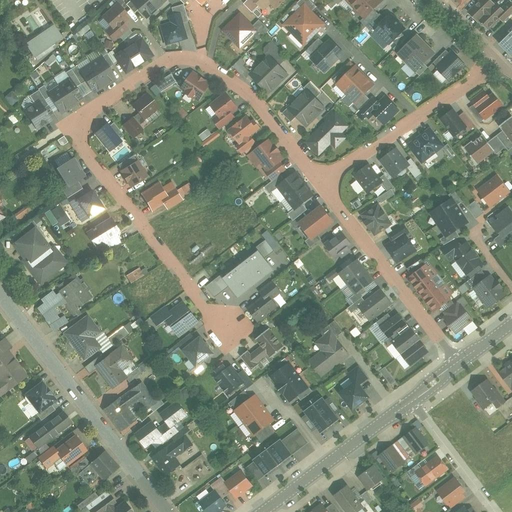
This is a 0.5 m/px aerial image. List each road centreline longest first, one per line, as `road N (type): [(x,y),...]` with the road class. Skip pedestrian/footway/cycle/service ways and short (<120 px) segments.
road 1 (residential): [(319,183),(255,100),(194,57),(166,61),(68,128),(219,321)]
road 2 (residential): [(0,294),(165,511)]
road 3 (residential): [(457,361),(319,183)]
road 4 (residential): [(496,511),(411,399)]
road 5 (residential): [(332,29),(418,117)]
